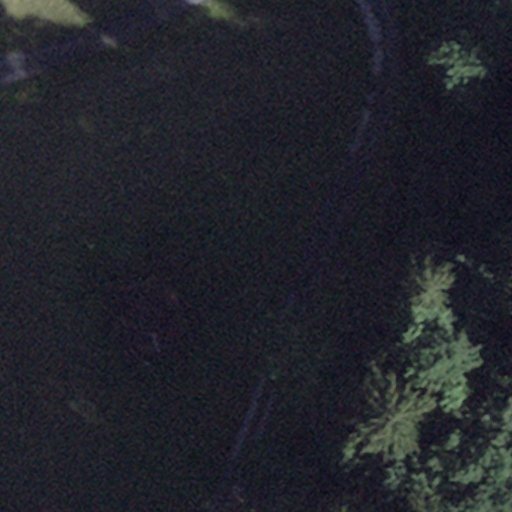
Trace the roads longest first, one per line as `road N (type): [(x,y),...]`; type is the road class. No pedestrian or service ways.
road 1 (track): [(370,0),(392,30),(217,511)]
road 2 (track): [(0,64),(151,0)]
